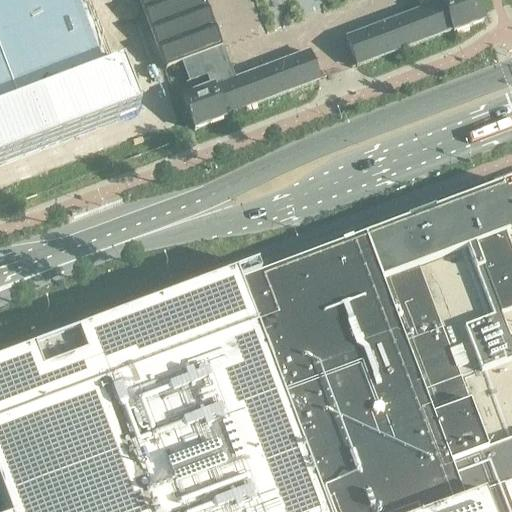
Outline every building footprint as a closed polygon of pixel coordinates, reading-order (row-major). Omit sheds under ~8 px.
[(0,0),(0,167),(137,116),(119,69),(99,76),(70,0),(0,0)] [(139,0),(165,70),(181,64),(221,50),(202,0),(139,0)] [(403,16),(346,38),(354,60),(357,67),(452,32),(441,3),(440,4),(438,0),(415,0),(419,11),(403,16)] [(438,0),(440,4),(441,3),(452,32),(453,34),(482,22),(474,0),(438,0)] [(221,50),(181,64),(188,84),(207,77),(211,87),(182,98),(194,130),(224,119),(223,118),(318,82),(308,52),(232,81),(221,50)] [(511,196),(508,185),(362,239),(379,285),(418,271),(503,238),(511,234),(511,196)] [(511,446),(511,261),(503,238),(418,271),(379,285),(449,471),(511,446)] [(379,285),(362,239),(259,278),(238,285),(322,511),(443,511),(462,505),(449,471),(379,285)] [(322,511),(238,285),(259,278),(255,268),(4,363),(0,364),(0,498),(5,511),(322,511)] [(511,511),(511,446),(449,471),(462,505),(443,511),(511,511)]
